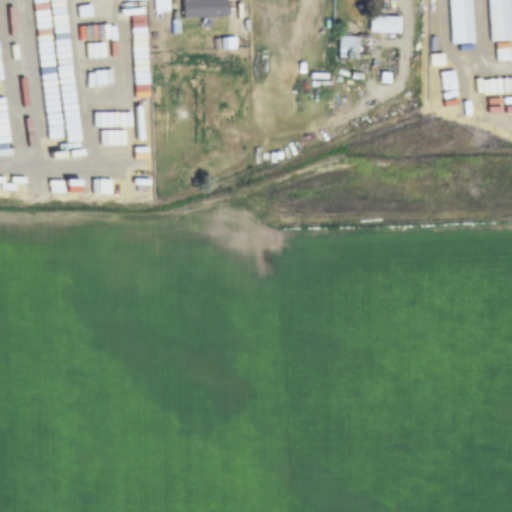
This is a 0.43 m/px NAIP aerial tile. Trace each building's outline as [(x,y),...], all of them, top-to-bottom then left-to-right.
[(224,0),(224,17),(182,18),(181,0),(224,0)] [(446,0),(470,0),(473,46),(449,47),(446,0)] [(485,0),(509,0),(511,43),(488,45),(485,0)] [(171,21),(170,12),(175,12),(176,21),(177,21),(178,35),(171,35),(170,21),(171,21)] [(379,33),(366,32),(367,15),(399,18),(398,34),(390,34),(390,39),(379,39),(379,33)] [(337,35),(358,37),(356,60),(336,58),(337,35)] [(220,56),(220,51),(219,38),(234,37),(234,50),(224,51),(224,56),(220,56)]
